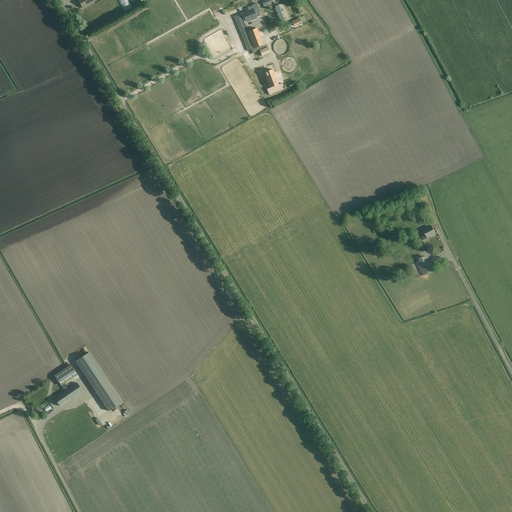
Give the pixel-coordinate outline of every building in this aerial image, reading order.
[(97,1),(95,0),(80,0),(78,1),(83,9),(97,1)] [(129,0),(120,0),(126,11),(133,7),(129,0)] [(260,13),(257,3),(252,5),(252,6),(253,9),(249,11),(242,13),(246,22),(251,20),(257,18),(257,17),(260,16),(259,13),(260,13)] [(281,19),(286,17),(282,7),(277,9),(281,19)] [(257,28),(248,32),(240,14),(234,16),(241,34),(248,51),(252,50),(253,53),(258,51),(260,56),(270,53),(268,47),(264,48),(263,45),(257,28)] [(273,70),(264,73),(270,88),(267,89),(269,95),(284,89),(282,84),(279,85),(273,70)] [(436,234),(432,226),(420,232),(424,240),(436,234)] [(425,257),(419,259),(419,261),(416,263),(423,276),(432,272),(425,257)] [(106,377),(89,352),(75,361),(92,386),(106,377)] [(71,365),(54,376),(61,386),(78,375),(71,365)] [(123,402),(121,400),(106,377),(92,386),(109,411),(123,402)] [(55,398),(60,406),(83,391),(77,383),(55,398)]
